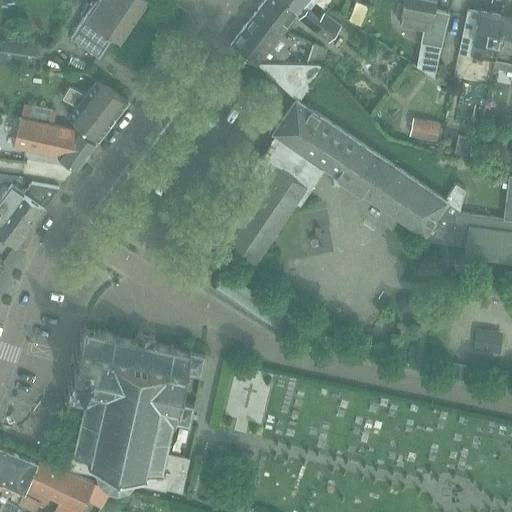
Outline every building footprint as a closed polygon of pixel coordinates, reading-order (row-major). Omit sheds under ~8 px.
[(95,0),(70,37),(99,56),(115,33),(120,36),(144,0),(95,0)] [(305,13),(288,0),(264,0),(255,13),(282,32),(296,13),(302,18),(330,40),(342,25),(325,12),(321,17),(309,8),(305,13)] [(315,0),(288,0),(305,13),(309,8),(315,0)] [(363,28),(372,5),(359,0),(358,0),(349,23),(363,28)] [(404,0),(404,4),(399,4),(396,17),(401,18),(400,23),(424,28),(421,43),(441,48),(450,12),(434,9),(435,0),(404,0)] [(495,61),(504,16),(467,9),(458,53),(478,57),(478,59),(482,60),(483,58),(495,61)] [(279,35),(282,32),(255,13),(231,44),(258,63),(297,98),(299,99),(321,67),(322,67),(323,66),(321,65),(319,64),(278,63),(281,60),(284,62),(289,54),(285,51),(290,44),(279,35)] [(511,18),(504,16),(495,61),(494,66),(511,69),(511,18)] [(1,38),(0,47),(0,59),(35,65),(38,43),(1,38)] [(128,99),(127,98),(97,80),(86,95),(69,86),(62,97),(77,107),(69,117),(98,138),(128,99)] [(300,203),(301,201),(308,190),(307,189),(323,165),(425,234),(424,239),(467,245),(466,251),(511,257),(511,216),(504,216),(460,210),(461,206),(466,189),(456,182),(445,199),(299,99),(297,98),(273,132),(280,136),(265,158),(262,156),(252,172),(263,180),(223,239),(257,261),(298,201),(300,203)] [(32,105),(29,119),(49,123),(51,110),(32,105)] [(29,119),(22,117),(21,123),(16,142),(58,154),(77,168),(96,141),(80,130),(74,127),(49,123),(29,119)] [(435,140),(439,124),(414,117),(410,133),(435,140)] [(0,233),(16,245),(49,201),(59,187),(31,182),(25,192),(13,184),(2,201),(0,202),(0,206),(2,209),(0,211),(0,233)] [(155,338),(156,335),(137,331),(136,335),(135,335),(134,337),(120,334),(120,331),(117,331),(117,333),(101,330),(101,327),(98,326),(98,329),(86,327),(87,324),(84,323),(83,326),(80,325),(80,328),(82,329),(79,343),(76,342),(75,345),(78,346),(77,352),(73,351),(72,354),(77,355),(74,368),(70,367),(69,370),(73,371),(72,377),(68,376),(67,379),(71,380),(68,394),(65,393),(64,397),(67,397),(66,399),(69,400),(69,398),(82,400),(82,403),(84,403),(81,417),(78,416),(78,419),(80,419),(77,435),(74,434),(73,437),(76,438),(74,448),(71,447),(71,450),(73,450),(69,467),(101,474),(109,480),(119,482),(131,480),(183,492),(191,458),(167,452),(174,424),(177,425),(178,422),(192,425),(197,404),(182,401),(189,371),(203,375),(207,354),(157,342),(157,338),(155,338)] [(472,362),(499,364),(500,342),(473,341),(472,362)] [(0,443),(0,478),(26,491),(25,492),(42,500),(40,502),(46,505),(51,496),(60,500),(82,511),(87,500),(102,508),(110,491),(95,483),(95,482),(42,459),(38,459),(0,443)] [(15,511),(19,505),(6,499),(9,494),(12,496),(11,498),(20,502),(25,492),(26,491),(0,478),(0,511),(15,511)]
